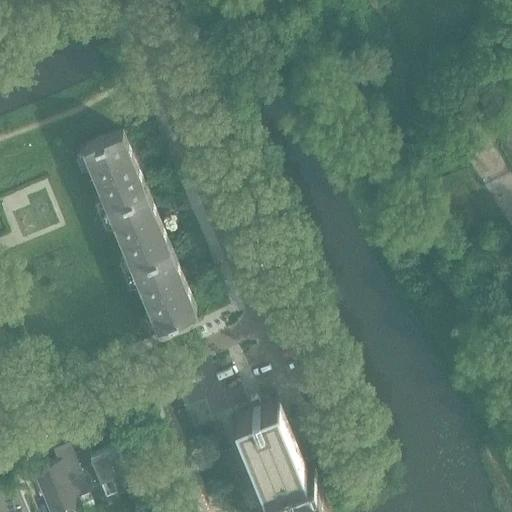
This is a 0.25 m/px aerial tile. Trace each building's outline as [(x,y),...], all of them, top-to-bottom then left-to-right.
[(226,32),(207,41),(214,59),(234,50),(226,32)] [(85,144),(109,204),(148,188),(123,128),(105,136),(105,135),(96,139),(85,144)] [(148,188),(109,204),(134,263),(172,247),(148,188)] [(179,315),(179,314),(197,307),(172,247),(134,263),(159,323),(170,318),(179,315)] [(270,511),(332,511),(318,476),(317,476),(314,468),(315,467),(314,466),(307,469),(279,400),(280,400),(278,395),(256,404),(236,413),(238,417),(239,417),(267,485),(260,488),(258,489),(265,506),(268,505),(270,511)] [(69,440),(90,490),(104,484),(107,491),(134,480),(118,442),(92,452),(85,434),(69,440)] [(58,458),(32,468),(50,511),(56,511),(82,501),(85,507),(95,503),(90,490),(69,440),(54,447),(58,458)] [(0,511),(30,511),(18,479),(5,484),(5,485),(0,486),(0,511)]
